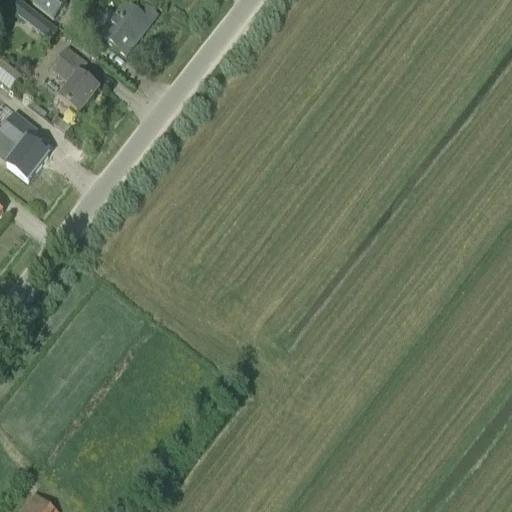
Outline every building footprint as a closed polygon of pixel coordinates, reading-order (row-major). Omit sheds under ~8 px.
[(57,33),(14,0),(11,0),(4,10),(49,44),(57,33)] [(23,0),(32,7),(54,24),(67,7),(58,0),(23,0)] [(145,9),(137,18),(125,9),(115,22),(108,16),(96,31),(103,37),(100,41),(126,60),(158,19),(145,9)] [(66,53),(51,72),(51,73),(69,89),(59,103),(79,120),(99,94),(80,79),(87,69),(66,53)] [(0,60),(0,84),(14,94),(25,78),(0,60)] [(28,186),(47,161),(28,145),(35,135),(15,119),(0,137),(0,140),(18,155),(7,169),(28,186)] [(30,511),(53,511),(39,501),(30,511)]
